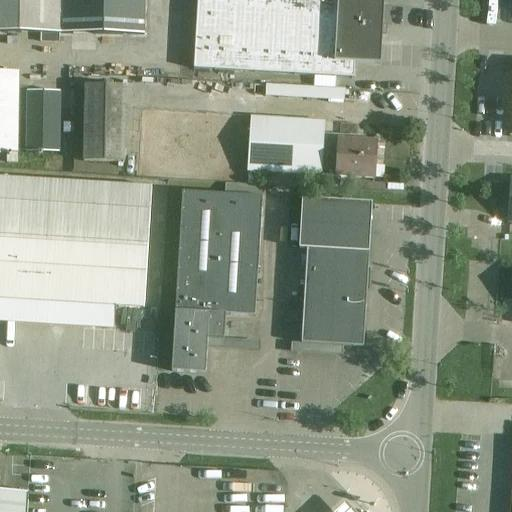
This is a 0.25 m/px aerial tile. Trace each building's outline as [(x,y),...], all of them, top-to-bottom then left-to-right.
[(143,0),(0,0),(0,33),(143,36),(143,0)] [(379,65),(382,21),(383,5),(301,0),(196,0),(193,70),(352,79),(353,63),(379,65)] [(0,153),(17,154),(18,73),(0,73),(0,153)] [(324,91),(325,79),(261,75),(260,87),(324,91)] [(125,87),(85,86),(83,162),(123,163),(125,87)] [(25,154),(58,154),(59,93),(26,93),(25,154)] [(337,153),(322,152),(324,123),(251,119),(247,173),(373,181),(375,143),(352,142),(353,138),(338,137),(337,153)] [(0,300),(144,309),(151,188),(0,178),(0,300)] [(226,186),(225,195),(261,197),(262,189),(226,186)] [(182,193),(171,373),(201,374),(201,375),(205,376),(205,374),(207,339),(223,340),(281,343),(289,199),(261,197),(225,195),(182,193)] [(289,199),(281,343),(301,344),(363,348),(371,204),(301,200),(289,199)] [(0,511),(25,511),(26,497),(26,495),(0,493),(0,511)] [(356,511),(347,501),(335,511),(356,511)]
